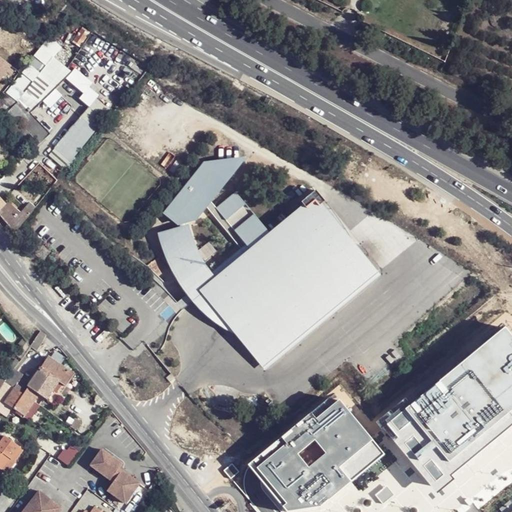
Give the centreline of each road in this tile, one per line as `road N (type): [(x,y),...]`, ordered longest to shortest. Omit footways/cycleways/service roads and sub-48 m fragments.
road 1 (residential): [(268,0),(511,130)]
road 2 (tertiary): [(58,327),(209,511)]
road 3 (primary): [(366,123),(511,225)]
road 4 (primary): [(511,190),(390,126),(366,123)]
road 5 (primary): [(236,50),(366,123)]
